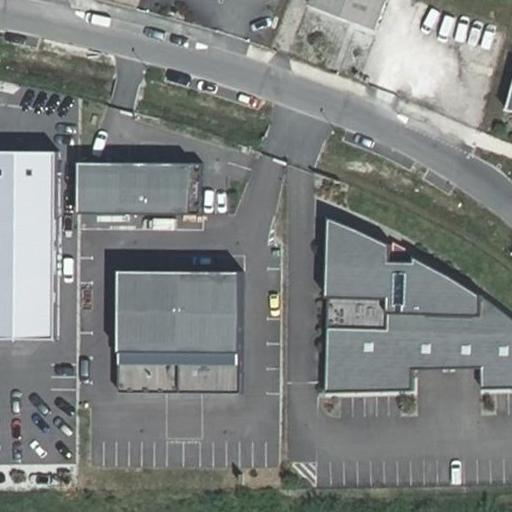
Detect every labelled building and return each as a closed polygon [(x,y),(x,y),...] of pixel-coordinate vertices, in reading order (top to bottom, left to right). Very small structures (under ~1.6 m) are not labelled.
[(386,0),(313,0),(311,6),(374,31),(386,0)] [(0,345),(63,347),(65,160),(0,158),(0,345)] [(84,161),(84,212),(206,213),(206,163),(84,161)] [(363,229),(333,216),(331,297),(333,297),(331,393),(418,391),(418,370),(486,368),(487,389),(511,388),(511,315),(486,296),(457,278),(418,256),(418,263),(396,262),(396,245),(363,229)] [(244,393),(247,271),(125,268),(123,390),(244,393)]
